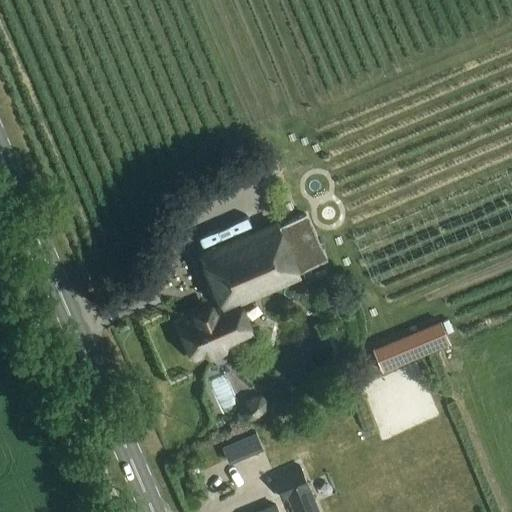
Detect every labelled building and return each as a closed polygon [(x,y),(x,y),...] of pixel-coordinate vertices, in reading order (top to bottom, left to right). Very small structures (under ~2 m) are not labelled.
[(299,275),(298,273),(328,260),(307,213),(277,225),(277,224),(201,256),(222,307),(212,311),(210,307),(195,314),(196,318),(179,325),(193,358),(208,352),(211,357),(223,351),(221,346),(252,333),(238,301),(299,275)] [(439,320),(416,329),(425,351),(448,342),(439,320)] [(250,395),(240,404),(240,411),(247,419),(259,418),(265,412),(267,399),(262,394),(250,395)] [(244,436),(222,446),(229,463),(236,460),(251,454),(246,442),(244,436)] [(222,472),(231,491),(269,473),(260,454),(222,472)] [(337,488),(360,479),(352,458),(329,467),(337,488)] [(299,465),(273,476),(283,501),(288,499),(292,509),(293,511),(319,511),(315,499),(310,489),(299,465)] [(279,511),(276,503),(256,511),(279,511)]
